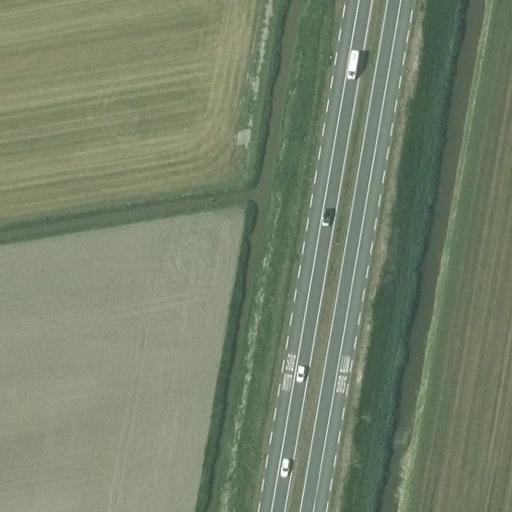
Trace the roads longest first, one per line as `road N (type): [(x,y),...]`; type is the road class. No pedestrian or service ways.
road 1 (primary): [(361,0),(273,511)]
road 2 (primary): [(314,511),(402,0)]
